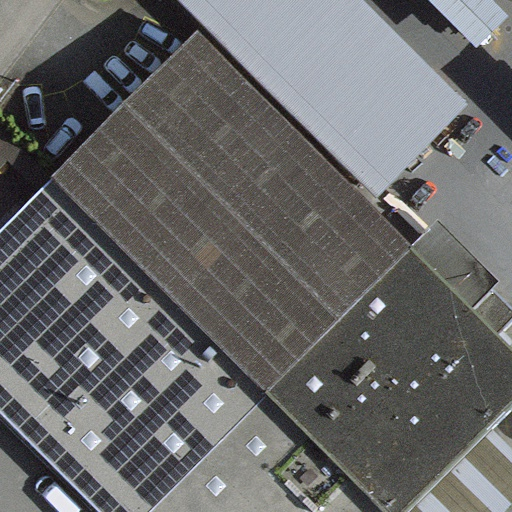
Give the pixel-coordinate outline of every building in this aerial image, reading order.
[(347,0),(176,0),(379,198),(460,117),(347,0)] [(411,0),(469,60),(506,26),(480,0),(411,0)] [(268,400),(381,511),(404,511),(511,404),(511,359),(195,44),(53,186),(268,400)] [(0,422),(90,511),(155,511),(268,400),(53,186),(0,239),(0,422)] [(381,511),(268,400),(155,511),(381,511)]
